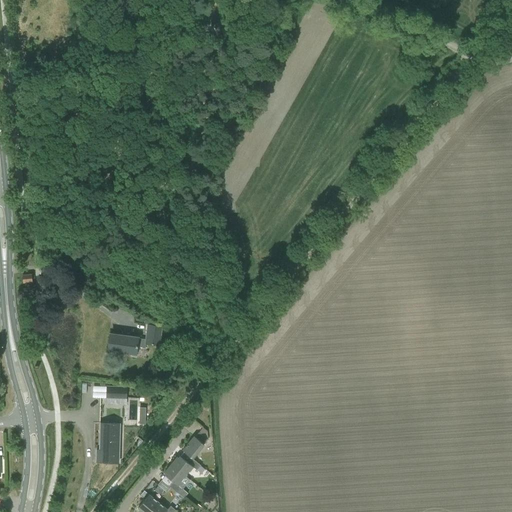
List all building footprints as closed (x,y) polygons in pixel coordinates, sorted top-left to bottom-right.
[(31,274),(22,275),(22,282),(32,282),(31,274)] [(138,337),(117,334),(113,334),(111,350),(114,351),(117,352),(117,351),(135,354),(136,347),(145,348),(145,343),(159,345),(161,326),(147,324),(145,339),(138,338),(138,337)] [(106,399),(126,399),(127,386),(106,386),(106,399)] [(118,462),(119,423),(100,423),(99,450),(96,450),(96,457),(99,457),(99,462),(118,462)] [(192,459),(207,439),(199,432),(195,437),(194,436),(182,450),(191,458),(192,459)] [(205,477),(208,472),(192,459),(191,458),(187,463),(179,455),(171,464),(186,477),(193,467),(205,477)] [(186,477),(171,464),(163,474),(172,481),(169,486),(170,487),(184,498),(188,493),(178,486),(186,477)] [(166,492),(170,487),(169,486),(161,480),(157,485),(166,492)] [(154,490),(159,495),(163,490),(158,486),(154,490)] [(140,511),(149,511),(158,502),(157,500),(156,501),(148,495),(137,509),(140,511)] [(149,511),(172,511),(175,510),(170,506),(167,509),(163,506),(162,506),(159,504),(160,503),(158,502),(149,511)]
